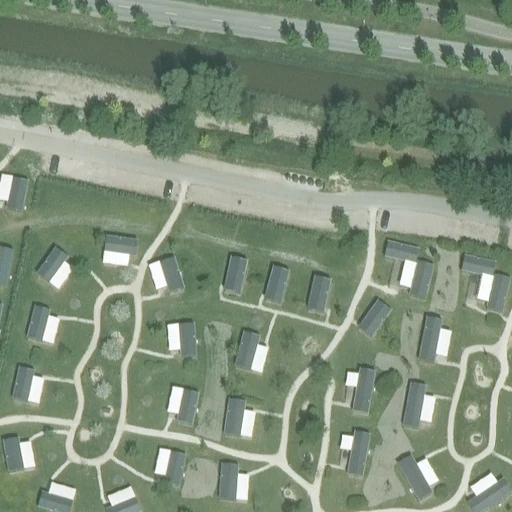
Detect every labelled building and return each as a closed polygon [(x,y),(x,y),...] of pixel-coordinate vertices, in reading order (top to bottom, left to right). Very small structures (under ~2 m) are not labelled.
[(29,185),(12,181),(5,212),(22,216),(29,185)] [(133,243),(116,239),(109,270),(126,273),(133,243)] [(14,256),(0,253),(0,285),(6,287),(14,256)] [(65,258),(48,254),(41,285),(58,288),(65,258)] [(177,258),(161,263),(170,293),(186,288),(177,258)] [(248,267),(231,263),(224,294),(241,298),(248,267)] [(290,277),(274,273),(266,304),(283,308),(290,277)] [(332,287),(315,283),(308,314),(325,317),(332,287)] [(51,314),(35,311),(28,342),(44,345),(51,314)] [(418,364),(435,367),(443,325),(427,321),(418,364)] [(193,327),(176,328),(179,360),(196,358),(193,327)] [(261,341),(244,337),(237,368),(254,372),(261,341)] [(36,377),(19,373),(12,404),(29,408),(36,377)] [(371,378),(355,376),(349,419),(365,421),(371,378)] [(427,391),(411,388),(403,431),(419,434),(427,391)] [(201,399),(184,395),(177,426),(193,430),(201,399)] [(245,408),(228,406),(224,437),(241,439),(245,408)] [(368,438),(352,435),(345,478),(361,481),(368,438)] [(18,442),(1,446),(8,477),(25,473),(18,442)] [(189,460),(172,456),(165,487),(181,491),(189,460)] [(419,505),(433,497),(411,460),(396,468),(419,505)] [(239,471),(221,469),(218,501),(236,502),(239,471)] [(469,504),(473,511),(486,511),(511,496),(511,491),(506,481),(469,504)] [(44,511),(75,511),(78,503),(47,495),(43,511),(44,511)] [(138,511),(133,499),(104,510),(104,511),(138,511)]
